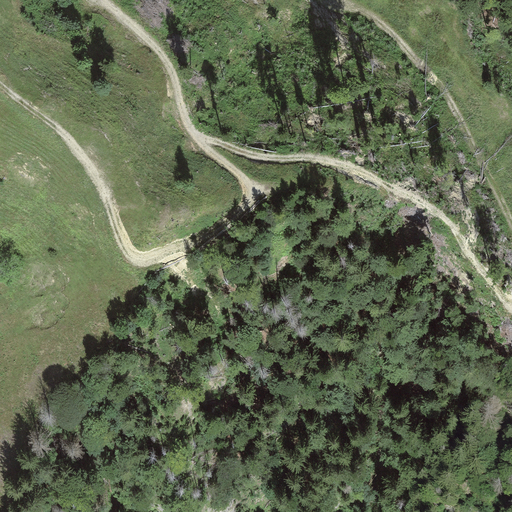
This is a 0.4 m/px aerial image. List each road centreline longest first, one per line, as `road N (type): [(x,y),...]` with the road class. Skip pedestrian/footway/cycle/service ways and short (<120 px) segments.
road 1 (track): [(0,84),(94,167),(125,247),(138,260),(219,227),(251,196),(247,182),(195,132)]
road 2 (track): [(195,132),(253,155),(357,168),(439,211),(511,303)]
road 3 (track): [(511,221),(457,112),(429,75),(395,35),(335,0)]
road 4 (track): [(100,0),(157,48),(195,132)]
